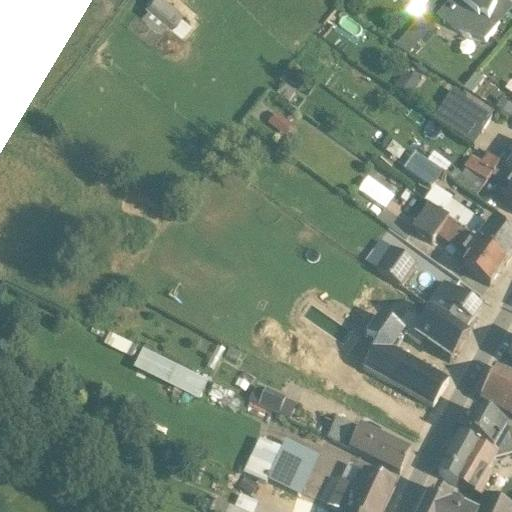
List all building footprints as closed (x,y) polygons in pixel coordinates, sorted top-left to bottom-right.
[(169,0),(150,0),(139,14),(162,34),(170,24),(181,34),(193,20),(169,0)] [(448,6),(437,19),(445,27),(456,33),(469,39),(477,41),(485,42),(511,12),(511,9),(502,0),(455,0),(459,4),(456,8),(454,6),(449,6),(448,6)] [(414,27),(395,49),(408,57),(426,36),(414,27)] [(418,85),(405,74),(394,88),(407,99),(418,85)] [(451,92),(432,121),(472,147),(490,120),(489,119),(492,115),(492,114),(467,97),(464,101),(451,92)] [(511,123),(511,108),(511,109),(500,101),(494,111),(511,123)] [(287,136),(292,125),(274,116),(268,127),(287,136)] [(502,153),(494,164),(511,176),(511,160),(502,153)] [(440,174),(414,155),(403,171),(429,189),(440,174)] [(449,167),(432,155),(426,163),(443,176),(449,167)] [(453,171),(448,179),(475,199),(490,178),(508,192),(500,203),(511,211),(511,177),(485,158),(479,166),(469,159),(461,170),(464,172),(460,176),(453,171)] [(505,267),(511,256),(511,241),(489,224),(485,229),(450,203),(449,205),(433,193),(423,206),(426,209),(505,267)] [(460,270),(488,289),(505,267),(426,209),(410,232),(429,246),(436,238),(459,256),(460,255),(467,261),(460,270)] [(390,251),(374,273),(400,291),(414,270),(390,251)] [(394,353),(423,307),(385,281),(364,311),(360,309),(346,329),(359,337),(343,361),(431,410),(447,385),(394,353)] [(480,313),(441,286),(425,308),(466,337),(476,324),(473,322),(480,313)] [(431,313),(412,340),(448,364),(466,337),(431,313)] [(133,371),(199,402),(208,382),(142,352),(133,371)] [(511,418),(511,379),(495,370),(479,399),(511,418)] [(256,387),(248,404),(288,422),(296,405),(256,387)] [(473,412),(459,435),(503,460),(511,457),(511,447),(509,433),(505,433),(505,431),(473,412)] [(398,475),(408,455),(358,428),(356,433),(334,423),(325,440),(398,475)] [(478,445),(459,435),(437,477),(456,487),(478,445)] [(258,442),(242,476),(265,486),(266,483),(300,500),(318,460),(284,444),(280,452),(258,442)] [(478,498),(490,503),(495,491),(486,486),(491,477),(488,475),(494,463),(493,462),(503,460),(478,445),(456,487),(478,499),(478,498)] [(331,511),(381,511),(393,486),(348,466),(340,483),(337,482),(325,509),(331,511)] [(256,489),(245,480),(237,490),(249,498),(256,489)] [(430,490),(419,511),(509,511),(482,500),(476,511),(471,511),(452,500),(430,490)] [(227,507),(224,511),(253,511),(256,505),(239,497),(234,510),(227,507)] [(327,511),(294,498),(293,498),(288,511),(327,511)] [(206,502),(202,511),(224,511),(227,507),(215,501),(213,505),(206,502)]
